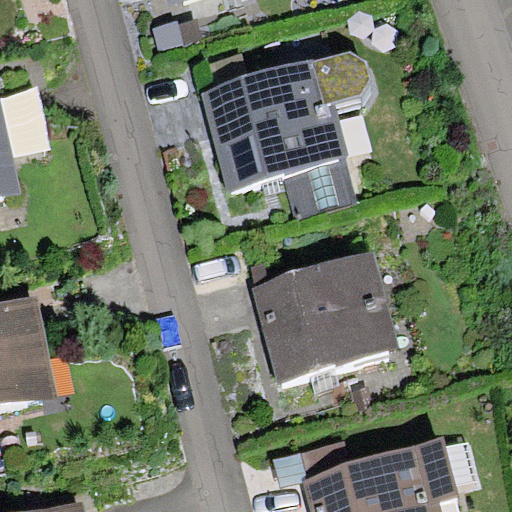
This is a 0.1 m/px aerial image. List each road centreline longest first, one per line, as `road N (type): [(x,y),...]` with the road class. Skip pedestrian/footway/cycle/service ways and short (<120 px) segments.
road 1 (residential): [(96,0),(232,511)]
road 2 (residential): [(467,0),(511,126)]
